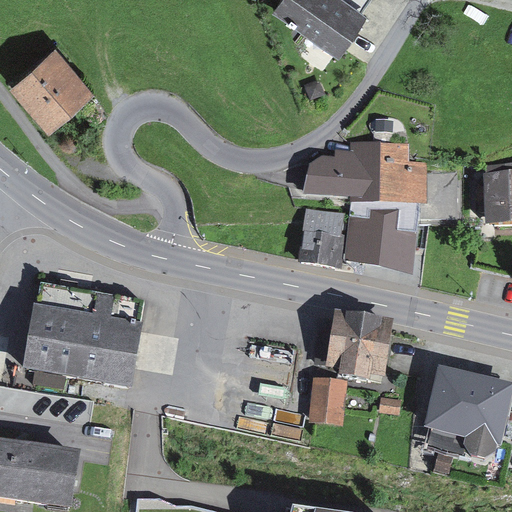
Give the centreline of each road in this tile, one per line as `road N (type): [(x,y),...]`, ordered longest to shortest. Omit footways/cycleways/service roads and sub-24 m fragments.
road 1 (residential): [(169,258),(175,204),(167,189),(122,159),(125,119),(163,107),(232,156),(292,154),(355,103),(419,0)]
road 2 (tertiary): [(169,258),(511,338)]
road 3 (tertiary): [(26,190),(81,227),(169,258)]
